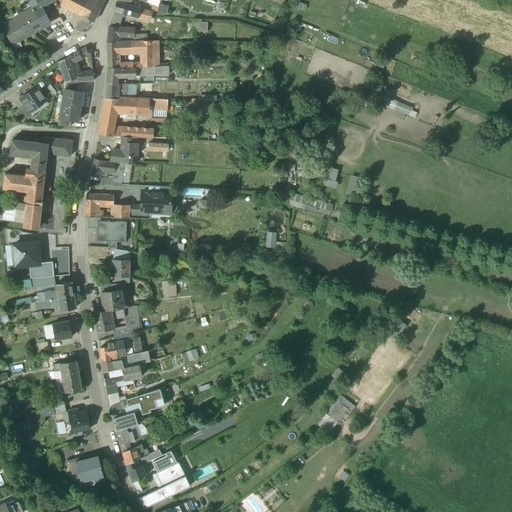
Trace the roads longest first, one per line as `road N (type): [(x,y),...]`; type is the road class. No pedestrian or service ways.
road 1 (residential): [(101,22),(79,198),(85,327),(99,420),(138,511)]
road 2 (residential): [(0,93),(76,47),(101,22)]
